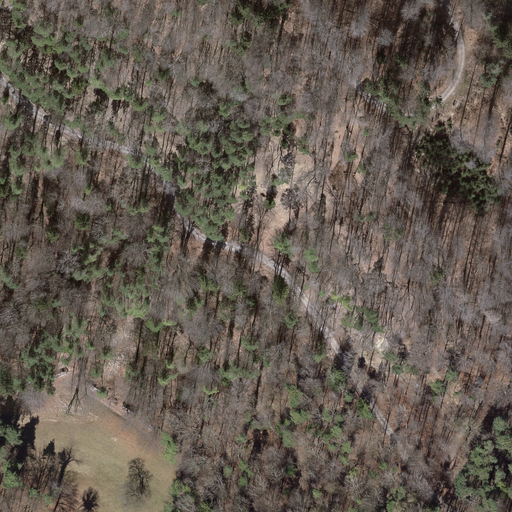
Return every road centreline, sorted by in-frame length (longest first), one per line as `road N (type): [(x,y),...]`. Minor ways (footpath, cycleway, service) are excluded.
road 1 (track): [(0,73),(55,123),(142,157),(179,215),(209,240),(267,260),(295,284),(418,475),(452,511)]
road 2 (track): [(304,0),(360,87),(405,113),(437,103),(457,77),(461,47),(445,0)]
road 3 (track): [(0,384),(67,385),(105,401),(156,440),(214,501),(215,511)]
